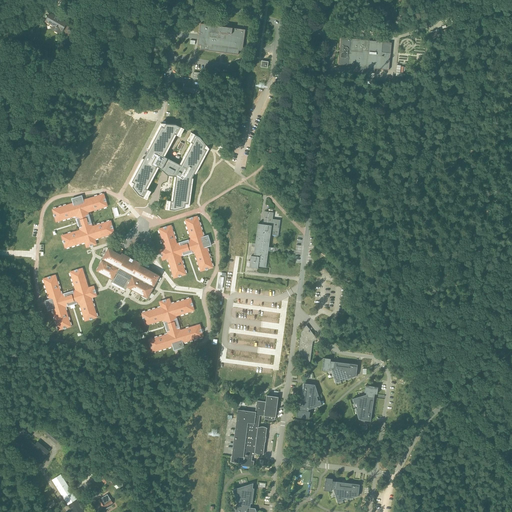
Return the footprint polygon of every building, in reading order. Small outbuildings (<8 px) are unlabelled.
[(67,23),(59,18),(59,17),(56,15),(56,16),(50,13),(45,22),(53,26),(51,29),(59,33),(61,30),(62,31),(67,23)] [(201,45),(200,50),(238,55),(238,51),(242,51),(245,30),(200,24),(197,45),(201,45)] [(439,30),(429,34),(432,40),(442,37),(439,30)] [(388,70),(391,43),(340,37),(337,65),(388,70)] [(202,73),(194,72),(193,79),(201,80),(202,73)] [(144,159),(132,182),(134,184),(132,187),(139,195),(143,198),(148,190),(147,190),(146,189),(157,167),(159,168),(162,171),(167,175),(167,176),(168,176),(174,177),(176,177),(173,202),(171,201),(169,210),(175,211),(185,208),(185,204),(188,204),(192,179),(194,174),(207,150),(204,149),(206,146),(200,138),(195,135),(191,143),(192,144),(181,166),(179,165),(164,157),(163,156),(175,134),(176,135),(180,128),(181,128),(176,125),(166,124),(164,128),(161,126),(149,150),(144,159)] [(73,203),(52,210),(56,222),(76,216),(76,219),(79,227),(80,230),(61,236),(65,248),(85,242),(85,244),(86,248),(90,247),(93,246),(96,245),(95,239),(114,233),(110,221),(95,226),(92,227),(91,224),(89,215),(88,212),(91,211),(107,206),(104,194),(83,200),(82,196),(79,197),(72,199),(73,203)] [(251,247),(255,247),(253,256),(251,256),(249,267),(258,268),(258,266),(266,267),(270,235),(278,236),(280,220),(273,219),(273,212),(265,211),(263,222),(263,224),(258,224),(255,244),(252,243),(252,245),(251,247)] [(203,237),(201,230),(197,216),(185,220),(191,240),(177,244),(171,226),(159,229),(165,249),(159,250),(162,260),(168,259),(174,278),(186,275),(180,256),(195,252),(200,271),(213,268),(206,247),(211,246),(210,243),(208,236),(203,237)] [(141,264),(126,256),(122,254),(121,255),(108,249),(102,259),(101,261),(96,271),(110,278),(112,279),(113,280),(112,282),(114,283),(125,289),(126,286),(132,289),(142,295),(141,296),(147,299),(150,293),(152,288),(153,287),(159,276),(140,266),(141,264)] [(65,307),(68,306),(79,303),(85,321),(97,317),(91,298),(97,296),(95,290),(94,286),(88,288),(82,268),(70,272),(76,291),(61,295),(55,275),(43,279),(49,300),(45,301),(48,311),(52,310),(59,330),(71,327),(65,307)] [(163,320),(164,323),(168,334),(148,340),(152,352),(173,346),(174,351),(175,350),(177,350),(184,348),(183,343),(203,337),(199,325),(180,331),(176,316),(194,311),(190,299),(171,304),(169,299),(166,300),(164,300),(159,302),(161,307),(141,313),(145,325),(163,320)] [(307,364),(310,361),(313,342),(317,339),(308,327),(306,325),(302,329),(299,353),(307,364)] [(356,377),(357,365),(334,362),(330,361),(331,359),(330,359),(323,358),(322,370),(325,371),(326,371),(329,371),(329,370),(331,370),(333,378),(334,379),(335,383),(340,382),(341,381),(345,380),(351,378),(356,377)] [(315,385),(303,383),(300,407),(300,411),(297,410),(296,418),(309,419),(309,416),(309,415),(309,414),(310,412),(308,412),(308,410),(316,407),(317,407),(321,405),(321,403),(315,385)] [(366,393),(366,395),(352,399),(353,400),(355,408),(355,409),(357,413),(357,414),(359,420),(370,421),(371,414),(372,413),(372,408),(374,398),(374,397),(374,394),(377,395),(378,387),(365,385),(365,390),(364,393),(366,393)] [(257,401),(256,412),(237,409),(231,462),(239,463),(242,463),(241,466),(253,467),(254,461),(252,461),(252,456),(255,456),(255,453),(256,453),(257,453),(258,454),(259,454),(260,455),(261,455),(262,455),(263,454),(264,454),(267,428),(266,427),(265,427),(264,427),(263,426),(262,426),(261,427),(260,427),(259,427),(260,415),(265,416),(264,418),(265,418),(266,419),(267,419),(268,419),(269,420),(270,420),(271,420),(272,420),(273,420),(274,420),(275,419),(275,417),(276,417),(278,397),(267,395),(266,402),(257,401)] [(49,452),(37,442),(35,444),(29,439),(31,436),(17,424),(13,429),(14,430),(9,436),(41,464),(48,455),(47,455),(49,452)] [(57,444),(60,440),(47,428),(43,433),(57,444)] [(71,511),(84,511),(61,474),(52,480),(71,511)] [(100,478),(104,485),(109,481),(105,474),(100,478)] [(116,482),(119,479),(116,476),(110,480),(113,484),(116,482)] [(325,478),(324,490),(331,491),(331,490),(333,490),(335,497),(337,503),(358,496),(359,485),(336,482),(332,481),(333,479),(325,478)] [(255,511),(255,508),(250,508),(250,506),(250,503),(252,504),(254,488),(253,488),(253,483),(238,488),(235,489),(233,490),(234,495),(236,495),(237,499),(236,500),(238,506),(236,506),(234,511),(255,511)] [(100,511),(113,503),(107,495),(95,503),(100,511)]
